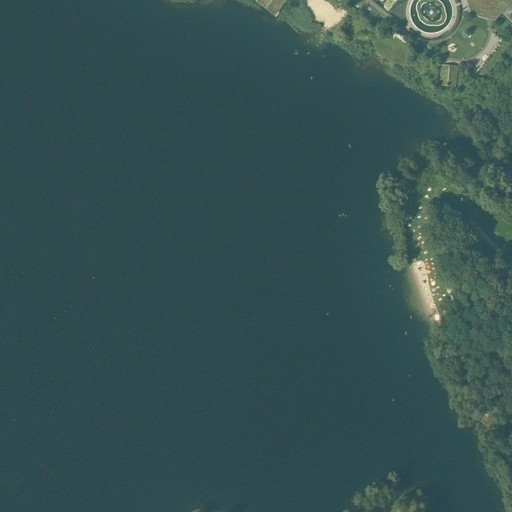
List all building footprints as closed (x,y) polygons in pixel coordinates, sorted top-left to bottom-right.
[(285,0),(261,0),(261,1),(276,13),(285,0)] [(511,0),(474,0),(477,8),(492,13),(503,2),(511,10),(511,0)] [(408,65),(409,45),(391,34),(387,31),(374,41),(372,42),(377,53),(396,65),(408,65)] [(485,77),(511,45),(503,38),(496,48),(491,54),(483,63),(480,68),(477,71),(485,77)] [(442,84),(454,85),(456,69),(443,67),(442,84)] [(453,294),(454,297),(459,294),(455,287),(450,289),(451,289),(453,292),(452,292),(453,294)]
